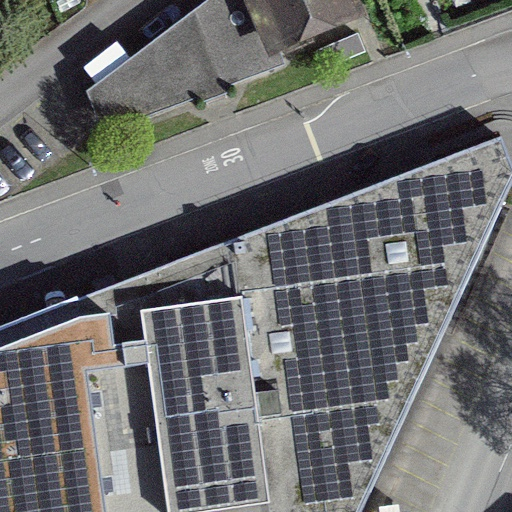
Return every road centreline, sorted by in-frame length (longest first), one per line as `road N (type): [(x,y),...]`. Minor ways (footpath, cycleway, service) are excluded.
road 1 (residential): [(0,257),(511,68)]
road 2 (residential): [(133,0),(0,103)]
